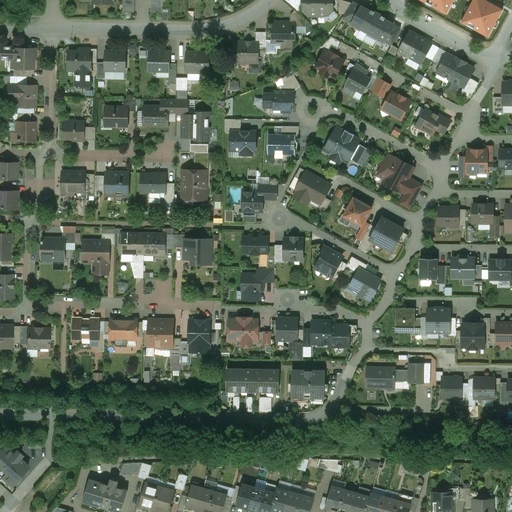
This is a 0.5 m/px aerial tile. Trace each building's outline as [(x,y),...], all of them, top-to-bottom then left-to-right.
[(317,0),(302,0),(303,10),(308,10),(308,13),(311,16),(318,16),(317,0)] [(317,0),(318,16),(324,17),(327,14),(328,11),(333,11),(332,0),(317,0)] [(352,4),(339,0),(338,0),(339,14),(345,14),(352,4)] [(453,0),(422,0),(446,13),(453,0)] [(502,10),(484,0),(474,0),(462,22),(488,36),(502,10)] [(345,14),(343,18),(352,24),(361,8),(352,3),(352,4),(345,14)] [(370,13),(361,8),(352,24),(361,29),(360,31),(367,34),(378,15),(371,11),(370,13)] [(300,15),(294,10),(290,15),(290,23),(294,23),(294,27),(306,27),(309,23),(300,15)] [(333,11),(328,11),(327,14),(324,17),(329,21),(331,21),(336,16),(336,14),(333,11)] [(384,19),(378,15),(367,34),(374,38),(375,36),(384,41),(393,26),(383,20),(384,19)] [(286,23),(281,26),(272,26),(272,43),(280,43),(280,49),(292,49),(292,40),(294,40),(294,27),(294,23),(290,23),(286,23)] [(393,26),(384,41),(392,45),(400,30),(393,26)] [(398,49),(398,51),(409,57),(420,38),(408,31),(398,49)] [(329,40),(318,49),(324,52),(324,51),(328,52),(331,46),(337,49),(341,42),(331,37),(329,40)] [(432,44),(420,38),(409,57),(414,60),(415,62),(420,65),(432,44)] [(259,43),(233,42),(232,63),(243,63),(243,61),(259,61),(259,43)] [(398,49),(392,45),(388,52),(395,56),(398,51),(398,49)] [(21,49),(19,47),(17,49),(10,49),(10,60),(13,60),(13,69),(31,69),(32,69),(33,57),(35,55),(35,49),(21,49)] [(79,49),(77,51),(68,51),(68,67),(76,67),(76,70),(91,71),(91,63),(96,64),(97,64),(97,63),(97,49),(79,49)] [(104,63),(97,63),(97,64),(96,64),(96,79),(105,79),(105,71),(125,71),(126,52),(105,51),(104,63)] [(330,55),(327,53),(328,52),(324,51),(324,52),(315,67),(322,70),(320,73),(328,77),(329,74),(335,78),(344,61),(336,57),(337,56),(331,53),(330,55)] [(170,52),(149,52),(148,72),(169,72),(169,84),(176,84),(176,78),(177,64),(169,64),(170,52)] [(199,52),(195,52),(195,53),(186,52),(185,72),(209,73),(209,53),(199,53),(199,52)] [(456,60),(447,55),(441,66),(437,63),(435,67),(436,70),(438,71),(437,72),(450,80),(461,60),(457,58),(456,60)] [(461,60),(450,80),(463,87),(464,87),(469,78),(474,70),(464,65),(465,63),(461,60)] [(262,72),(261,63),(250,64),(251,73),(262,72)] [(350,63),(347,69),(352,72),(353,70),(355,66),(350,63)] [(352,72),(345,84),(346,85),(342,91),(353,97),(357,90),(363,94),(370,80),(365,77),(367,74),(361,70),(363,68),(356,64),(355,66),(353,70),(352,72)] [(31,69),(13,69),(13,77),(26,77),(31,77),(31,69)] [(292,72),(284,78),(282,79),(284,85),(278,88),(278,91),(295,91),(301,86),(292,72)] [(13,77),(9,77),(9,86),(17,87),(17,86),(26,86),(26,77),(13,77)] [(429,80),(423,77),(419,84),(425,87),(429,80)] [(188,78),(176,78),(176,84),(176,91),(187,91),(188,78)] [(469,78),(464,87),(463,87),(460,94),(467,98),(470,93),(472,95),(478,83),(469,78)] [(390,85),(378,79),(371,90),(383,97),(384,97),(387,90),(390,85)] [(240,80),(231,81),(232,90),(241,89),(240,80)] [(510,83),(503,83),(503,98),(503,105),(511,104),(511,81),(510,82),(510,83)] [(17,87),(9,86),(9,99),(17,99),(17,87)] [(26,86),(17,86),(17,99),(16,107),(34,107),(34,86),(26,86)] [(399,97),(391,92),(387,90),(384,97),(387,99),(384,105),(389,108),(393,113),(392,115),(401,120),(410,103),(404,99),(405,98),(400,95),(399,97)] [(278,91),(274,91),(274,93),(263,93),(263,108),(273,108),(273,113),(281,113),(291,113),(291,105),(294,105),(294,104),(291,104),(292,92),(295,93),(295,91),(278,91)] [(503,98),(493,98),(493,113),(503,113),(503,105),(503,98)] [(136,99),(123,99),(123,108),(123,111),(128,111),(136,111),(136,99)] [(161,107),(146,106),(144,108),(144,115),(145,116),(145,125),(147,127),(153,127),(154,126),(167,126),(168,112),(176,112),(176,100),(161,100),(161,107)] [(188,100),(176,100),(176,112),(176,115),(183,115),(188,115),(188,100)] [(123,108),(105,107),(105,120),(108,120),(111,124),(111,127),(127,127),(128,111),(123,111),(123,108)] [(441,118),(425,109),(417,125),(424,129),(423,131),(429,134),(432,136),(435,130),(441,118)] [(30,113),(16,113),(16,122),(30,123),(30,113)] [(188,115),(183,115),(182,137),(197,138),(197,132),(200,130),(206,130),(209,127),(209,117),(198,116),(198,115),(188,115)] [(450,121),(442,116),(441,118),(435,130),(443,134),(450,121)] [(241,120),(225,120),(225,132),(231,132),(241,132),(241,120)] [(76,121),(63,121),(63,140),(83,140),(83,127),(83,123),(76,123),(76,121)] [(30,123),(16,122),(16,132),(10,132),(10,141),(33,141),(33,123),(30,123)] [(95,127),(83,127),(83,140),(95,140),(95,127)] [(299,127),(282,127),(282,135),(292,135),(292,136),(296,136),(299,136),(299,127)] [(360,140),(336,128),(325,148),(333,152),(331,154),(341,160),(342,157),(348,161),(349,160),(351,160),(360,145),(358,144),(360,140)] [(241,132),(231,132),(231,143),(232,143),(232,150),(241,151),(241,155),(252,155),(252,143),(256,143),(256,132),(241,132)] [(282,135),(268,134),(267,154),(275,155),(275,158),(283,159),(282,161),(291,161),(291,155),(295,155),(295,149),(297,147),(297,145),(297,143),(295,141),(296,136),(292,136),(292,135),(282,135)] [(371,151),(360,145),(351,160),(363,167),(371,151)] [(511,149),(499,150),(499,169),(511,169),(511,149)] [(481,151),(476,151),(476,150),(467,150),(467,158),(467,170),(468,170),(487,170),(487,150),(482,150),(481,151)] [(208,153),(194,152),(194,168),(208,168),(208,153)] [(396,159),(388,155),(385,161),(380,163),(383,175),(386,177),(384,180),(392,184),(391,187),(400,193),(408,178),(412,172),(410,166),(396,158),(396,159)] [(467,158),(460,158),(460,177),(468,177),(468,170),(467,170),(467,158)] [(17,163),(0,163),(0,179),(3,179),(16,180),(17,163)] [(306,171),(300,168),(295,177),(301,181),(306,171)] [(206,171),(185,171),(183,173),(182,194),(184,196),(191,196),(194,200),(202,200),(205,197),(205,187),(206,187),(206,171)] [(313,175),(306,171),(301,181),(296,190),(298,192),(294,197),(306,204),(309,199),(319,204),(319,205),(324,197),(331,185),(320,179),(319,181),(312,177),(313,175)] [(84,172),(63,172),(62,193),(83,193),(84,193),(84,174),(84,172)] [(129,173),(106,173),(105,176),(105,192),(108,192),(107,193),(117,193),(120,196),(128,196),(129,173)] [(95,175),(84,174),(84,193),(83,193),(83,196),(94,197),(94,192),(95,176),(95,175)] [(153,175),(141,174),(140,193),(149,193),(151,191),(160,191),(165,191),(164,193),(166,193),(166,184),(166,174),(153,174),(153,175)] [(105,176),(95,176),(94,192),(105,192),(105,176)] [(422,185),(408,178),(400,193),(408,197),(403,206),(409,209),(422,185)] [(174,184),(166,184),(166,193),(164,193),(164,203),(174,203),(174,184)] [(258,192),(246,192),(246,190),(244,190),(243,190),(243,202),(243,211),(262,212),(262,200),(264,198),(264,185),(259,184),(258,192)] [(276,185),(264,185),(264,198),(276,199),(276,185)] [(243,190),(235,190),(235,202),(243,202),(243,190)] [(3,192),(0,191),(0,208),(16,209),(16,192),(3,192)] [(331,201),(324,197),(319,205),(319,204),(317,207),(325,212),(331,201)] [(344,216),(351,220),(362,226),(371,209),(360,202),(360,201),(353,197),(350,203),(351,204),(344,216)] [(493,205),(473,204),(473,223),(491,223),(492,223),(493,217),(493,205)] [(450,208),(439,208),(439,226),(449,226),(449,227),(458,227),(458,226),(458,210),(458,209),(450,209),(450,208)] [(344,216),(342,215),(338,221),(348,227),(351,220),(344,216)] [(500,217),(493,217),(492,223),(491,223),(490,235),(499,235),(500,217)] [(403,230),(382,218),(372,235),(370,239),(373,241),(391,251),(397,242),(402,232),(403,230)] [(75,233),(62,232),(62,239),(65,239),(65,244),(75,244),(75,233)] [(366,232),(357,249),(366,254),(373,241),(370,239),(372,235),(366,232)] [(408,235),(402,232),(397,242),(403,245),(408,235)] [(9,235),(0,234),(0,259),(9,260),(9,256),(9,235)] [(115,234),(102,234),(101,241),(109,242),(109,246),(115,246),(115,234)] [(144,234),(121,234),(121,253),(135,253),(144,253),(144,234)] [(165,235),(144,234),(144,253),(151,253),(155,257),(165,257),(165,247),(165,235)] [(173,235),(165,235),(165,247),(173,247),(173,235)] [(185,235),(173,235),(173,247),(184,247),(184,239),(185,239),(185,235)] [(261,237),(249,236),(249,237),(243,237),(242,253),(251,253),(251,254),(259,254),(259,253),(267,253),(268,238),(261,238),(261,237)] [(291,239),(284,239),(284,246),(283,260),(284,260),(292,260),(292,256),(302,257),(303,239),(297,239),(297,237),(291,237),(291,239)] [(62,239),(41,238),(41,260),(53,260),(53,255),(65,255),(65,244),(65,239),(62,239)] [(185,239),(184,239),(184,247),(184,259),(192,259),(192,264),(201,265),(201,261),(210,261),(211,240),(185,239)] [(101,241),(83,241),(83,262),(96,262),(96,264),(97,264),(97,274),(107,275),(108,263),(109,263),(109,246),(109,242),(101,241)] [(284,246),(275,245),(274,263),(284,264),(284,260),(283,260),(284,246)] [(343,258),(323,247),(319,254),(322,256),(315,268),(332,277),(341,261),(343,258)] [(144,253),(135,253),(135,256),(133,256),(133,262),(144,262),(144,253)] [(9,260),(0,259),(0,266),(13,267),(13,256),(9,256),(9,260)] [(367,266),(351,257),(348,264),(360,271),(363,273),(367,266)] [(437,259),(420,259),(419,279),(437,280),(437,259)] [(474,259),(451,259),(451,277),(474,278),(474,266),(474,259)] [(497,261),(490,260),(490,262),(488,264),(488,268),(490,270),(489,280),(510,280),(510,267),(510,261),(504,261),(504,260),(497,260),(497,261)] [(341,261),(332,277),(338,281),(347,265),(341,261)] [(482,266),(474,266),(474,278),(474,283),(481,283),(482,266)] [(274,269),(257,269),(257,275),(261,275),(261,282),(274,282),(274,269)] [(360,271),(351,286),(361,292),(359,296),(368,301),(379,281),(363,273),(360,271)] [(257,275),(242,274),(242,291),(243,291),(243,300),(259,300),(259,292),(260,292),(261,282),(261,275),(257,275)] [(13,276),(0,275),(0,301),(3,301),(3,299),(12,299),(13,276)] [(413,309),(398,309),(397,328),(413,328),(413,309)] [(439,309),(427,309),(427,330),(427,333),(438,333),(439,309)] [(450,309),(439,309),(438,333),(449,333),(450,333),(450,318),(450,309)] [(251,318),(237,318),(237,320),(228,320),(228,340),(242,340),(242,345),(251,345),(251,340),(257,340),(257,332),(257,320),(251,320),(251,318)] [(99,320),(74,319),(73,328),(72,329),(73,331),(73,339),(81,339),(81,343),(90,344),(90,339),(97,340),(98,340),(98,332),(99,320)] [(297,319),(277,319),(277,340),(297,340),(297,319)] [(129,321),(124,321),(123,320),(111,320),(111,322),(111,333),(111,339),(115,339),(115,345),(117,347),(125,347),(127,344),(127,339),(136,340),(136,336),(136,322),(136,320),(130,320),(129,321)] [(173,321),(149,321),(148,336),(148,347),(169,347),(172,347),(173,339),(173,321)] [(203,322),(197,322),(197,321),(196,321),(189,321),(189,330),(187,332),(187,335),(189,337),(188,342),(189,342),(189,343),(209,344),(210,322),(203,322),(203,321),(203,322)] [(331,322),(312,321),(312,329),(311,344),(312,344),(317,344),(318,345),(323,345),(324,344),(329,344),(329,347),(349,347),(349,333),(347,333),(347,325),(331,325),(331,322)] [(482,323),(465,323),(465,325),(462,325),(462,331),(462,344),(462,347),(468,347),(468,349),(477,349),(477,347),(484,347),(484,325),(482,325),(482,323)] [(511,323),(496,323),(496,334),(496,343),(497,343),(511,342),(511,323)] [(11,326),(0,326),(0,347),(11,347),(11,343),(11,327),(11,326)] [(19,328),(11,327),(11,343),(20,343),(20,327),(19,327),(19,328)] [(41,328),(35,328),(35,329),(27,329),(26,344),(26,349),(40,350),(40,351),(48,352),(49,352),(49,329),(41,329),(41,328)] [(312,329),(303,329),(303,343),(303,347),(312,347),(312,344),(311,344),(312,329)] [(271,333),(257,332),(257,340),(263,341),(263,345),(271,345),(271,333)] [(181,339),(173,339),(172,347),(169,347),(169,357),(180,357),(180,356),(181,342),(181,339)] [(188,342),(181,342),(180,356),(189,356),(189,343),(189,342),(188,342)] [(303,343),(290,343),(289,360),(302,360),(303,347),(303,343)] [(423,363),(409,363),(409,370),(409,382),(409,383),(423,383),(423,363)] [(395,368),(366,368),(366,388),(395,388),(395,382),(395,370),(395,368)] [(279,370),(226,369),(226,391),(279,392),(279,370)] [(409,370),(395,370),(395,382),(409,382),(409,370)] [(325,371),(291,371),(291,398),(324,398),(325,371)] [(461,378),(442,378),(442,398),(460,398),(461,398),(461,384),(461,378)] [(494,378),(474,378),(474,398),(494,399),(494,378)] [(508,383),(500,383),(500,404),(508,404),(508,400),(508,383)] [(261,398),(262,410),(273,409),(272,397),(261,398)] [(14,454),(9,450),(0,450),(0,476),(11,486),(29,467),(19,458),(21,455),(16,451),(14,454)] [(142,463),(123,464),(120,474),(126,476),(127,474),(133,476),(133,474),(139,475),(142,463)] [(152,466),(142,463),(139,475),(138,478),(147,480),(152,466)] [(422,464),(404,463),(403,467),(420,472),(422,464)] [(420,472),(403,467),(401,473),(418,477),(420,472)] [(188,476),(178,473),(174,488),(183,491),(188,476)] [(109,485),(89,479),(82,502),(90,504),(89,508),(90,509),(91,505),(98,507),(97,511),(98,507),(105,509),(104,511),(106,509),(113,511),(112,511),(113,511),(116,511),(121,511),(128,490),(117,487),(118,481),(111,479),(109,485)] [(160,487),(146,483),(142,498),(139,498),(136,507),(143,509),(143,507),(153,510),(160,487)] [(204,488),(192,484),(185,507),(197,510),(204,488)] [(254,488),(243,484),(242,487),(238,502),(237,506),(248,509),(254,488)] [(242,487),(236,486),(233,498),(232,500),(238,502),(242,487)] [(174,491),(160,487),(153,510),(154,510),(155,508),(158,509),(157,511),(161,511),(170,511),(172,507),(169,506),(174,491)] [(344,491),(331,487),(325,508),(338,511),(344,491)] [(209,511),(215,491),(204,488),(197,510),(202,511),(209,511)] [(265,491),(254,488),(248,509),(259,511),(265,491)] [(283,511),(289,492),(277,489),(275,494),(271,510),(278,511),(283,511)] [(469,489),(449,489),(449,502),(453,502),(465,502),(467,496),(469,489)] [(227,494),(215,491),(209,511),(222,511),(227,496),(227,494)] [(275,494),(265,491),(259,511),(270,511),(271,510),(275,494)] [(351,511),(357,494),(344,491),(338,511),(340,511),(351,511)] [(289,492),(283,511),(296,511),(301,496),(289,492)] [(370,498),(365,511),(380,511),(384,497),(371,493),(370,498)] [(370,498),(357,494),(351,511),(365,511),(370,498)] [(233,498),(227,496),(222,511),(223,511),(228,511),(232,500),(233,498)] [(310,511),(314,500),(301,496),(296,511),(310,511)] [(473,496),(467,496),(465,502),(463,510),(473,509),(473,499),(473,496)] [(394,511),(397,501),(384,497),(380,511),(394,511)] [(415,511),(419,499),(410,497),(408,504),(411,505),(409,511),(412,511),(415,511)] [(491,501),(483,501),(483,499),(473,499),(473,509),(472,511),(492,511),(493,511),(491,511),(491,501)] [(408,504),(397,501),(394,511),(409,511),(411,505),(408,504)] [(452,511),(453,502),(449,502),(432,502),(432,511),(452,511)]
